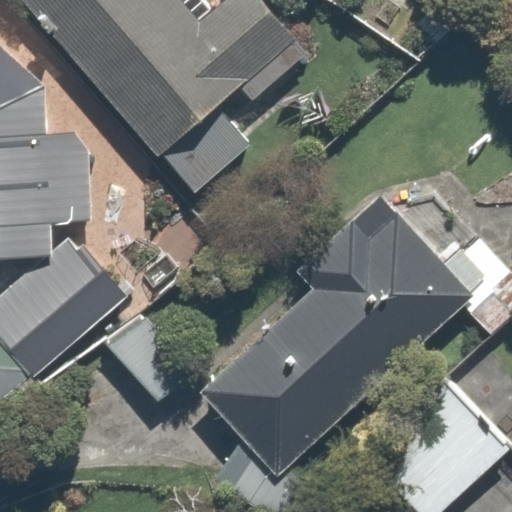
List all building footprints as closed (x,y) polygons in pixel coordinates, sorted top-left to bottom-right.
[(202,0),(184,17),(168,0),(30,0),(187,171),(239,124),(215,97),(298,22),(278,0),(202,0)] [(0,36),(0,246),(47,246),(47,210),(83,210),(83,131),(42,131),(42,77),(0,36)] [(274,283),(287,295),(203,387),(280,458),(460,263),(370,180),(274,283)] [(0,399),(125,301),(80,244),(0,306),(0,399)] [(134,312),(101,341),(148,395),(181,366),(134,312)] [(356,511),(511,511),(511,461),(492,441),(421,511),(405,511),(381,487),(356,511)]
